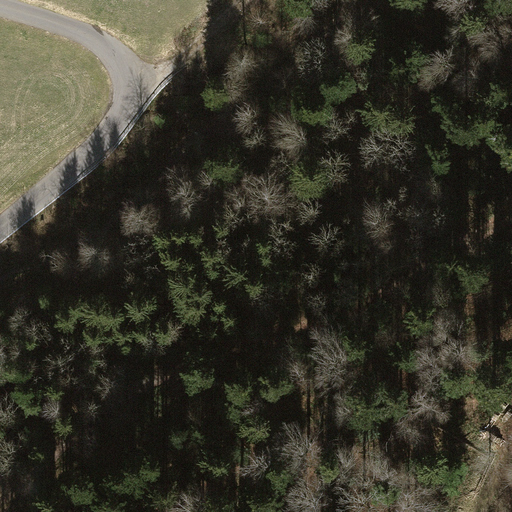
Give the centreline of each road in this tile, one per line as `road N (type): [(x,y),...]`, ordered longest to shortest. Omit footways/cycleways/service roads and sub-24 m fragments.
road 1 (residential): [(0,7),(85,35),(129,67),(132,99),(115,135),(0,230)]
road 2 (track): [(132,99),(246,0)]
